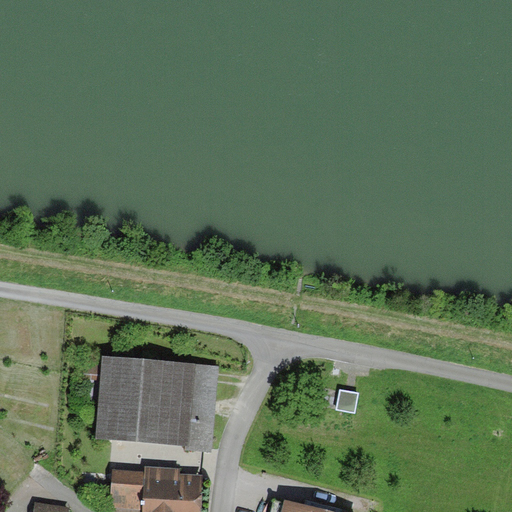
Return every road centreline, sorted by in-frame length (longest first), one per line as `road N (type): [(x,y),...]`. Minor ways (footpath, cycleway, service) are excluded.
road 1 (residential): [(271,339),(0,291)]
road 2 (residential): [(271,339),(511,383)]
road 3 (residential): [(221,511),(238,431),(271,339)]
